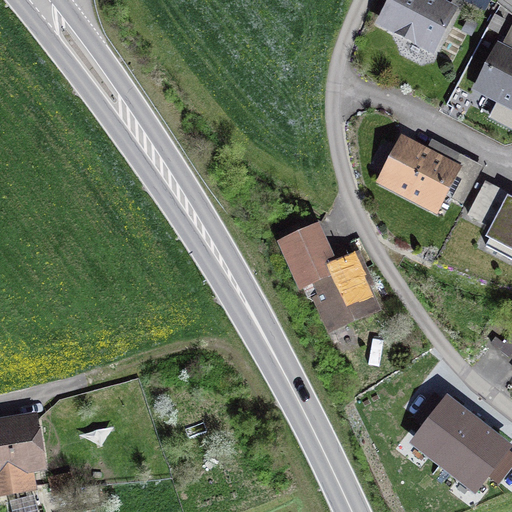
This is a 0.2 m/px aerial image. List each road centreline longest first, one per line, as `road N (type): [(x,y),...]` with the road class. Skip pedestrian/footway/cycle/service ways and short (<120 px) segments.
road 1 (secondary): [(39,0),(191,217),(266,343),(349,511)]
road 2 (residential): [(511,410),(450,356),(354,205),(336,141),(334,89),(363,0)]
road 3 (track): [(315,511),(228,349),(175,346),(83,381)]
